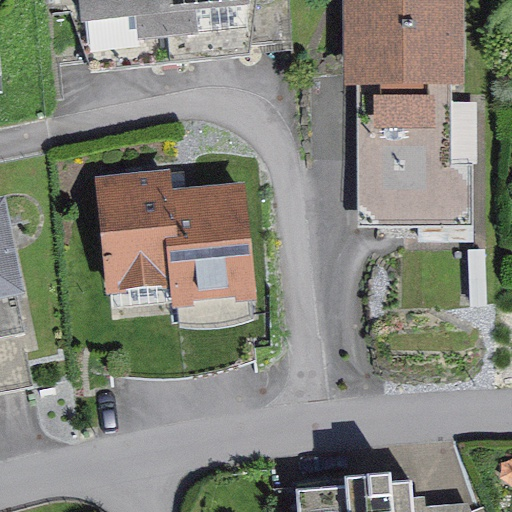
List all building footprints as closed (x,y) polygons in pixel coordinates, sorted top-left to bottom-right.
[(0,0),(0,78),(14,77),(3,0),(0,0)] [(261,0),(88,0),(95,57),(266,39),(261,0)] [(482,0),(367,0),(356,223),(470,229),(482,0)] [(186,165),(112,172),(125,306),(185,301),(187,328),(273,320),(261,188),(189,195),(186,165)] [(0,346),(45,337),(16,199),(0,202),(0,346)] [(420,511),(418,479),(291,490),(293,511),(420,511)]
